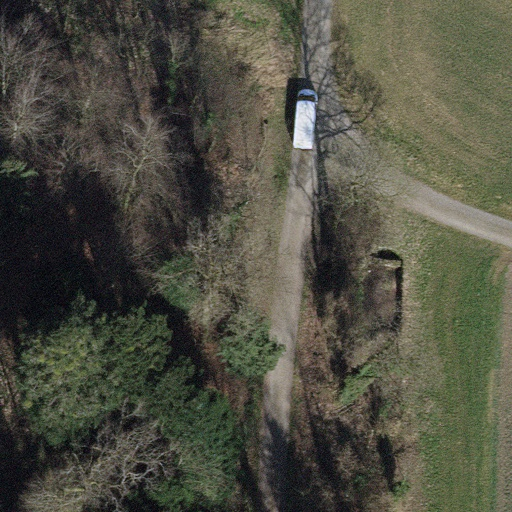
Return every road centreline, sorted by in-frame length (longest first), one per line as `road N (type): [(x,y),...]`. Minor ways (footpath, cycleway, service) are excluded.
road 1 (track): [(275,511),(277,349),(309,127)]
road 2 (track): [(309,127),(358,175),(429,217),(511,248)]
road 3 (track): [(323,0),(309,127)]
